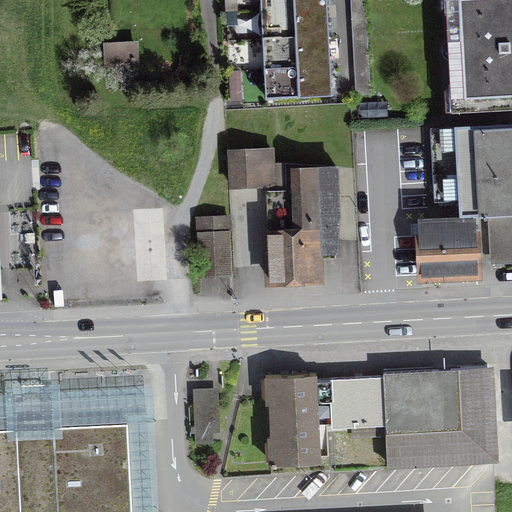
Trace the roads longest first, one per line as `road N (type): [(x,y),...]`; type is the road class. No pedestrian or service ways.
road 1 (primary): [(511,314),(0,341)]
road 2 (unknown): [(173,333),(185,218),(208,162)]
